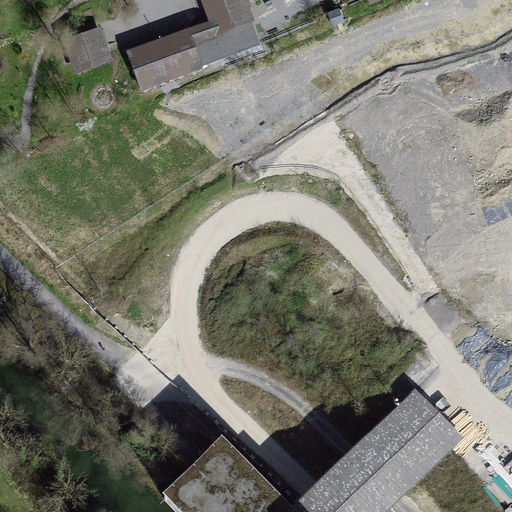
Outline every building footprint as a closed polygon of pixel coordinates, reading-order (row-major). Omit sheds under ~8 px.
[(265,14),(260,0),(217,0),(223,17),(227,28),(265,14)] [(223,17),(203,24),(218,62),(275,40),(265,14),(227,28),(223,17)] [(107,18),(72,36),(88,67),(123,49),(107,18)] [(158,85),(218,62),(203,24),(143,48),(158,85)] [(223,447),(164,504),(172,511),(287,511),(274,499),(223,447)]
